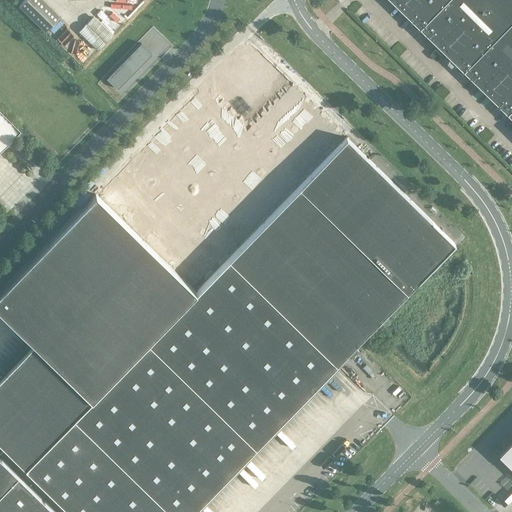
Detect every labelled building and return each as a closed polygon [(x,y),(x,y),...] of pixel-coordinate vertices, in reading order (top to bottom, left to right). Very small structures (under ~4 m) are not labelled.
[(58,17),(40,0),(23,0),(19,5),(45,31),(58,17)] [(511,0),(393,0),(511,115),(511,0)] [(74,29),(94,48),(108,34),(87,15),(74,29)] [(151,54),(140,43),(106,78),(117,89),(151,54)] [(435,50),(430,55),(436,61),(442,56),(435,50)] [(80,53),(75,57),(81,63),(85,59),(80,53)] [(0,150),(21,129),(0,108),(0,150)] [(0,511),(191,511),(336,364),(423,274),(454,243),(434,224),(434,223),(346,138),(196,292),(96,195),(0,293),(0,297),(5,302),(0,307),(0,311),(34,345),(6,373),(0,367),(0,511)] [(3,332),(0,333),(0,337),(6,346),(11,343),(3,332)] [(511,441),(500,454),(511,464),(511,441)] [(230,485),(209,498),(197,511),(241,511),(247,508),(249,504),(253,501),(256,494),(253,496),(251,493),(256,490),(257,490),(246,474),(246,473),(234,481),(230,485)]
